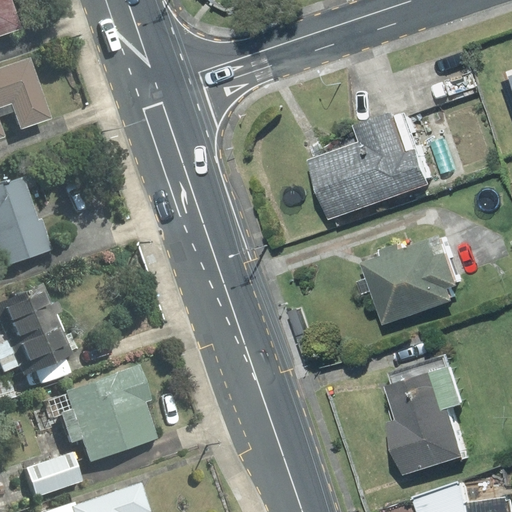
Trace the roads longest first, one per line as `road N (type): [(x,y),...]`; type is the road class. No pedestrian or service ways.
road 1 (secondary): [(149,87),(301,511)]
road 2 (tertiary): [(149,87),(417,0)]
